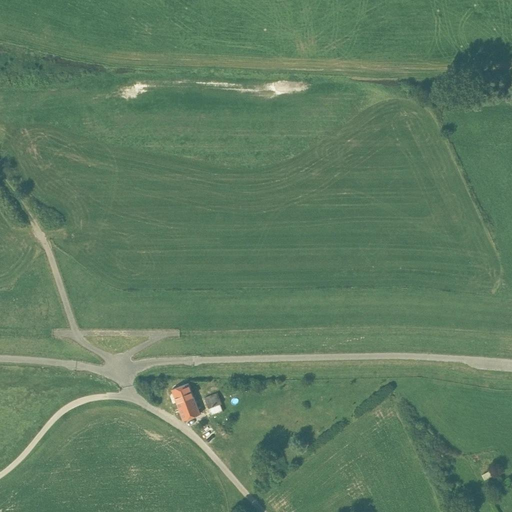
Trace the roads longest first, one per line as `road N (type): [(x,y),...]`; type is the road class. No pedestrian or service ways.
road 1 (track): [(0,357),(121,369),(253,357),(511,363)]
road 2 (residential): [(0,473),(60,411),(91,398),(130,397),(194,436),(261,511)]
